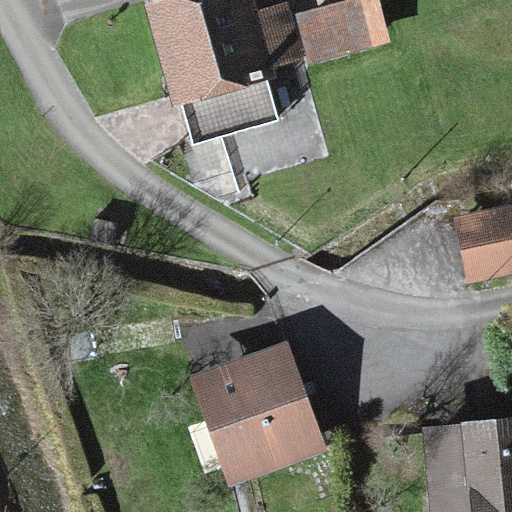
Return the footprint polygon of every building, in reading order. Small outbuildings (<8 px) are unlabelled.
[(240,0),(199,0),(141,16),(164,99),(288,64),(275,16),(247,24),(240,0)] [(382,41),(371,0),(370,0),(303,18),(313,59),(382,41)] [(511,213),(449,221),(457,284),(511,277),(511,213)] [(280,352),(190,381),(223,483),(313,453),(280,352)] [(511,511),(511,425),(421,432),(426,511),(511,511)]
